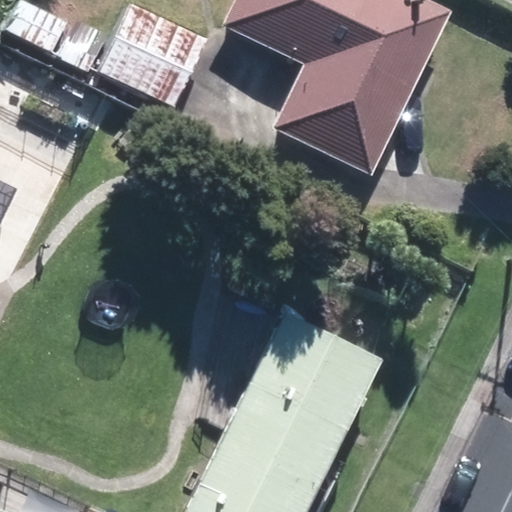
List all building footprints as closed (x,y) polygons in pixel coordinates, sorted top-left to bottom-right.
[(13,0),(0,25),(0,28),(84,75),(100,44),(17,0),(13,0)] [(272,133),(367,179),(448,16),(414,0),(234,0),(220,29),(302,70),(272,133)] [(95,75),(171,111),(203,45),(126,8),(95,75)] [(0,127),(74,165),(92,129),(0,80),(0,127)] [(0,215),(0,231),(22,241),(42,199),(14,185),(0,215)] [(182,511),(305,511),(377,366),(278,318),(182,511)]
